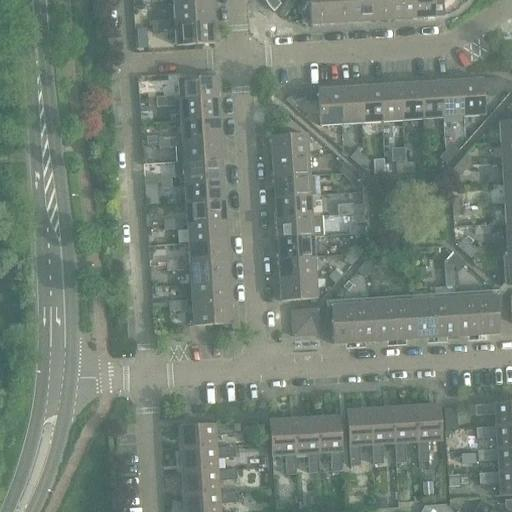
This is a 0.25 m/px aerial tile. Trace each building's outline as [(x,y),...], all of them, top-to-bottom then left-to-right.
[(308,0),(308,6),(300,6),(300,16),(309,15),(310,27),(332,25),(332,23),(331,23),(329,0),(308,0)] [(349,0),(329,0),(331,23),(332,23),(351,22),(349,0)] [(370,0),(349,0),(351,22),(372,20),(370,0)] [(390,0),(370,0),(372,20),(392,19),(390,0)] [(411,0),(390,0),(392,19),(411,18),(412,18),(411,0)] [(411,0),(412,18),(411,18),(412,20),(434,19),(434,17),(442,17),(441,0),(411,0)] [(172,6),(174,26),(209,24),(209,23),(208,3),(172,6)] [(159,22),(160,32),(169,31),(168,21),(159,22)] [(151,32),(160,32),(159,22),(150,22),(151,32)] [(212,23),(209,23),(209,24),(174,26),(175,47),(213,45),(212,23)] [(147,40),(136,41),(137,49),(147,49),(147,40)] [(177,81),(178,102),(214,100),(214,101),(217,101),(215,78),(177,81)] [(460,82),(462,118),(484,117),(482,93),(504,92),(507,95),(511,89),(511,84),(506,82),(500,81),(481,81),(460,82)] [(460,82),(440,83),(442,119),(462,118),(460,82)] [(440,83),(419,85),(422,121),(442,119),(440,83)] [(419,85),(399,86),(401,122),(422,121),(419,85)] [(379,87),(381,123),(401,122),(399,86),(379,87)] [(358,89),(361,125),(381,123),(379,87),(358,89)] [(358,89),(338,90),(340,126),(361,125),(358,89)] [(338,90),(317,91),(319,127),(340,126),(338,90)] [(284,102),(293,109),(299,102),(293,96),(284,102)] [(164,98),(164,108),(173,107),(173,97),(164,98)] [(156,108),(164,108),(164,98),(155,99),(156,108)] [(178,102),(180,122),(216,120),(214,101),(214,100),(178,102)] [(279,107),(274,115),(282,123),(288,115),(279,107)] [(180,122),(181,142),(181,143),(217,140),(216,120),(180,122)] [(511,122),(498,123),(499,140),(511,139),(511,122)] [(270,138),(271,159),(307,157),(306,136),(270,138)] [(176,163),(182,163),(218,161),(217,140),(181,143),(181,142),(176,142),(175,138),(166,139),(167,149),(174,148),(176,163)] [(158,149),(167,149),(166,139),(158,139),(158,149)] [(511,139),(499,140),(500,156),(511,155),(511,139)] [(451,145),(444,152),(452,158),(458,152),(451,145)] [(356,151),(349,158),(356,164),(362,157),(356,151)] [(439,159),(446,165),(452,158),(444,152),(439,159)] [(511,155),(500,156),(501,173),(511,172),(511,155)] [(307,157),(271,159),(272,180),(308,177),(307,157)] [(362,157),(356,164),(363,170),(369,163),(362,157)] [(464,157),(458,164),(465,170),(471,164),(464,157)] [(182,163),(172,164),(173,179),(178,179),(178,184),(184,184),(219,181),(218,161),(182,163)] [(404,164),(404,174),(414,173),(413,163),(404,164)] [(344,164),(337,172),(344,178),(351,170),(344,164)] [(396,174),(404,174),(404,164),(395,164),(396,174)] [(458,164),(452,170),(459,177),(465,170),(458,164)] [(372,167),(373,176),(383,176),(383,166),(372,167)] [(351,170),(344,178),(351,184),(357,176),(351,170)] [(511,172),(501,173),(502,189),(511,188),(511,172)] [(308,177),(272,180),(274,200),(309,198),(320,197),(318,177),(308,177)] [(170,189),(169,179),(160,180),(161,190),(170,189)] [(169,179),(170,189),(179,189),(178,184),(178,179),(173,179),(169,179)] [(184,184),(185,204),(221,202),(219,181),(184,184)] [(511,188),(502,189),(503,206),(511,204),(511,188)] [(274,200),(275,220),(311,218),(309,198),(274,200)] [(461,199),(451,200),(452,209),(461,208),(461,199)] [(185,204),(186,224),(222,223),(221,202),(185,204)] [(511,204),(503,206),(504,222),(511,221),(511,204)] [(352,206),(353,215),(363,215),(362,206),(352,206)] [(154,207),(146,208),(147,216),(155,215),(154,207)] [(461,208),(452,209),(452,217),(461,217),(461,208)] [(363,224),(363,215),(353,215),(353,224),(363,224)] [(311,218),(275,220),(276,241),(312,238),(323,238),(322,217),(311,218)] [(172,221),(172,231),(181,230),(181,220),(172,221)] [(163,231),(172,231),(172,221),(163,221),(163,231)] [(186,224),(187,245),(223,243),(222,223),(186,224)] [(363,227),(348,228),(349,236),(364,235),(363,227)] [(312,238),(276,241),(277,261),(313,259),(312,238)] [(463,240),(457,247),(462,252),(468,245),(463,240)] [(187,245),(189,266),(225,263),(223,243),(187,245)] [(468,245),(462,252),(466,256),(472,248),(468,245)] [(355,247),(349,254),(356,260),(362,253),(355,247)] [(472,248),(466,256),(470,259),(476,252),(472,248)] [(349,254),(343,261),(350,267),(356,260),(349,254)] [(445,261),(452,267),(458,260),(451,254),(445,261)] [(313,259),(277,261),(279,281),(315,279),(313,259)] [(362,265),(369,272),(375,265),(368,259),(362,265)] [(458,260),(452,267),(458,273),(465,266),(458,260)] [(174,262),(175,271),(184,271),(183,261),(174,262)] [(166,272),(175,271),(174,262),(165,262),(166,272)] [(189,266),(190,286),(226,284),(225,263),(189,266)] [(363,279),(369,272),(362,265),(356,272),(363,279)] [(335,285),(341,278),(333,271),(327,278),(335,285)] [(315,279),(279,281),(280,303),(316,300),(315,279)] [(190,286),(191,306),(227,304),(227,303),(226,284),(190,286)] [(481,298),(483,336),(498,335),(495,297),(481,298)] [(467,299),(470,337),(483,336),(481,298),(467,299)] [(440,300),(442,339),(456,338),(454,299),(440,300)] [(454,299),(456,338),(470,337),(467,299),(454,299)] [(426,301),(429,340),(442,339),(440,300),(426,301)] [(413,302),(415,340),(429,340),(426,301),(413,302)] [(168,313),(177,312),(177,302),(168,303),(168,313)] [(177,302),(177,312),(186,312),(186,302),(177,302)] [(399,303),(401,341),(415,340),(413,302),(399,303)] [(193,328),(231,325),(230,303),(227,303),(227,304),(191,306),(193,328)] [(385,304),(388,342),(401,341),(399,303),(385,304)] [(372,305),(374,343),(388,342),(385,304),(372,305)] [(345,306),(347,345),(361,344),(358,305),(345,306)] [(358,305),(361,344),(374,343),(372,305),(358,305)] [(333,346),(347,345),(345,306),(330,307),(333,346)] [(304,311),(304,324),(318,323),(317,310),(304,311)] [(291,312),(291,325),(304,324),(304,311),(291,312)] [(304,324),(304,337),(319,336),(318,323),(304,324)] [(292,338),(304,337),(304,324),(291,325),(292,338)] [(494,416),(495,428),(511,427),(511,403),(493,405),(474,407),(474,417),(494,416)] [(414,408),(416,443),(417,463),(418,463),(428,462),(426,443),(440,442),(438,407),(414,408)] [(391,410),(393,445),(395,464),(405,464),(404,444),(416,443),(414,408),(391,410)] [(455,409),(443,410),(444,430),(456,429),(455,409)] [(369,411),(371,446),(372,466),(382,465),(381,446),(393,445),(391,410),(369,411)] [(358,447),(371,446),(369,411),(345,413),(348,448),(349,467),(359,467),(358,447)] [(314,420),(317,455),(329,454),(330,473),(341,473),(340,453),(338,418),(314,420)] [(292,421),(294,456),(306,455),(308,475),(318,474),(317,455),(314,420),(292,421)] [(268,423),(270,458),(284,457),(285,476),(295,476),(294,456),(292,421),(268,423)] [(178,428),(179,452),(214,449),(213,437),(233,436),(232,425),(213,427),(213,426),(178,428)] [(495,438),(496,451),(511,450),(511,427),(495,428),(475,429),(476,440),(495,438)] [(179,452),(181,474),(216,472),(215,460),(234,458),(234,448),(214,449),(179,452)] [(497,461),(498,474),(511,472),(511,450),(496,451),(476,452),(477,462),(497,461)] [(474,454),(460,455),(461,465),(475,464),(474,454)] [(181,474),(182,497),(217,495),(216,482),(236,481),(235,471),(216,472),(181,474)] [(511,496),(511,472),(498,474),(478,475),(479,485),(498,484),(499,497),(511,496)] [(458,476),(448,477),(448,488),(459,487),(458,476)] [(431,483),(422,483),(422,495),(432,495),(431,483)] [(182,497),(182,511),(217,511),(218,505),(237,504),(237,494),(217,495),(182,497)] [(381,500),(375,500),(376,511),(386,510),(386,504),(381,500)]
